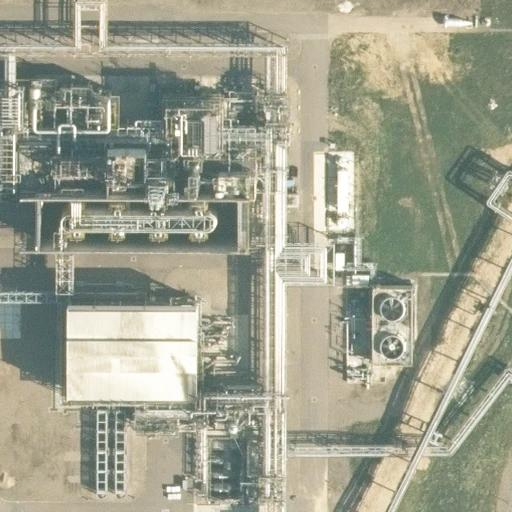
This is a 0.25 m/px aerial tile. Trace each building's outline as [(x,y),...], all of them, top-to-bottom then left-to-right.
[(52,185),(53,141),(53,136),(16,136),(16,185),(39,185),(39,239),(241,240),(242,188),(242,186),(52,185)] [(257,142),(53,141),(52,185),(242,186),(242,188),(256,188),(257,142)] [(368,284),(368,274),(356,274),(352,274),(352,275),(346,275),(346,283),(352,283),(352,285),(368,284)] [(372,362),(412,362),(412,284),(373,284),(372,362)] [(69,391),(197,391),(197,298),(69,298),(69,391)] [(206,500),(243,500),(243,437),(206,437),(206,500)]
